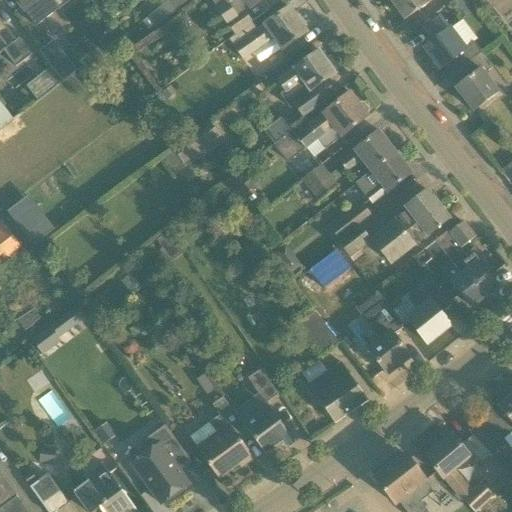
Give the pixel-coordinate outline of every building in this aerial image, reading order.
[(15,0),(25,13),(42,0),(53,0),(60,9),(72,0),(15,0)] [(169,0),(168,1),(177,14),(195,0),(169,0)] [(211,0),(218,9),(227,3),(228,5),(238,19),(228,25),(235,35),(236,36),(253,24),(252,23),(246,14),(251,10),(264,0),(211,0)] [(389,0),(404,21),(435,0),(389,0)] [(169,19),(161,8),(149,17),(156,28),(169,19)] [(243,60),(260,49),(275,38),(283,51),(307,34),(289,9),(258,31),(253,24),(236,36),(230,41),(243,60)] [(440,18),(423,30),(423,31),(430,39),(432,43),(427,47),(425,49),(427,51),(424,53),(424,54),(427,52),(432,58),(434,60),(433,64),(437,69),(441,70),(447,65),(453,74),(482,52),(476,43),(475,44),(474,42),(465,50),(453,35),(440,18)] [(16,41),(0,19),(0,54),(4,51),(16,67),(32,55),(20,39),(16,41)] [(88,44),(71,56),(82,72),(99,60),(88,44)] [(285,92),(279,96),(290,110),(294,107),(303,119),(336,96),(326,82),(336,75),(338,70),(331,60),(327,62),(319,52),(294,70),(278,82),(285,92)] [(482,52),(453,74),(462,85),(456,90),(473,113),(499,93),(485,75),(494,67),(482,52)] [(52,69),(26,88),(39,105),(64,85),(52,69)] [(170,88),(164,93),(168,99),(175,95),(170,88)] [(306,119),(291,131),(306,150),(307,151),(319,142),(326,150),(342,137),(342,138),(368,118),(365,114),(366,114),(368,113),(368,109),(365,104),(361,104),(359,106),(358,104),(353,98),(350,94),(324,115),(325,116),(312,126),(306,119)] [(0,130),(13,121),(0,103),(0,130)] [(220,137),(209,123),(173,149),(175,152),(165,159),(173,169),(183,162),(184,164),(220,137)] [(362,161),(371,173),(396,153),(385,140),(381,134),(379,132),(355,153),(341,164),(348,172),(362,161)] [(406,166),(396,153),(371,173),(356,184),(373,205),(387,194),(387,195),(412,174),(410,172),(409,173),(406,168),(405,167),(406,166)] [(319,202),(339,187),(322,165),(303,181),(319,202)] [(226,187),(237,202),(256,188),(244,173),(226,187)] [(407,212),(396,221),(416,247),(450,220),(437,203),(429,192),(426,194),(406,210),(407,212)] [(330,229),(339,242),(359,226),(372,217),(363,205),(330,229)] [(0,257),(19,243),(0,218),(0,257)] [(462,250),(476,239),(464,224),(450,234),(462,250)] [(359,226),(339,242),(338,242),(350,259),(372,241),(359,226)] [(219,229),(208,235),(214,245),(225,239),(219,229)] [(184,254),(169,232),(157,240),(172,262),(184,254)] [(447,233),(435,243),(440,249),(449,261),(453,266),(461,276),(453,283),(452,284),(460,294),(469,305),(471,308),(495,289),(485,276),(480,270),(486,265),(474,250),(466,256),(447,233)] [(360,251),(350,259),(353,263),(363,255),(360,251)] [(337,252),(310,273),(323,291),(351,270),(337,252)] [(294,255),(284,263),(290,272),(301,264),(294,255)] [(409,298),(407,300),(418,313),(409,321),(427,344),(449,326),(440,315),(451,306),(449,303),(437,289),(432,282),(410,299),(409,298)] [(369,299),(356,308),(365,320),(373,331),(374,330),(380,337),(366,348),(368,350),(387,376),(402,365),(407,360),(410,358),(401,346),(391,334),(389,331),(398,324),(385,305),(376,294),(371,287),(370,285),(363,290),(369,299)] [(25,332),(41,319),(32,309),(17,322),(25,332)] [(340,344),(330,331),(315,312),(296,327),(321,359),(340,344)] [(60,320),(50,327),(59,338),(68,331),(62,323),(60,320)] [(123,345),(123,351),(127,355),(133,356),(138,352),(138,346),(135,341),(128,341),(123,345)] [(309,386),(334,424),(368,402),(342,364),(309,386)] [(266,403),(279,395),(262,369),(249,379),(266,403)] [(209,382),(201,387),(207,395),(215,389),(209,382)] [(469,431),(469,432),(473,436),(489,453),(492,457),(508,444),(511,449),(511,389),(507,393),(507,394),(507,395),(508,394),(511,397),(506,401),(500,406),(497,402),(482,414),(485,419),(472,430),(470,432),(469,431)] [(211,424),(190,439),(219,479),(239,465),(241,468),(253,459),(236,436),(245,428),(224,400),(213,407),(221,417),(211,424)] [(291,438),(270,409),(245,428),(266,456),(291,438)] [(107,424),(93,434),(102,447),(116,437),(107,424)] [(130,467),(159,507),(187,487),(177,473),(188,465),(163,430),(141,446),(147,454),(130,467)] [(479,462),(489,453),(473,436),(461,447),(453,437),(426,459),(462,502),(471,511),(476,511),(492,498),(480,484),(471,491),(454,471),(470,457),(473,455),(479,462)] [(42,448),(40,464),(54,466),(57,450),(42,448)] [(375,479),(372,481),(394,508),(398,505),(400,503),(406,511),(427,511),(420,503),(427,498),(434,492),(405,455),(375,479)] [(87,483),(74,493),(88,511),(97,511),(100,510),(101,511),(136,511),(137,511),(110,475),(106,469),(87,483)] [(0,511),(26,511),(0,474),(0,511)] [(59,511),(70,504),(49,475),(31,488),(48,511),(59,511)]
